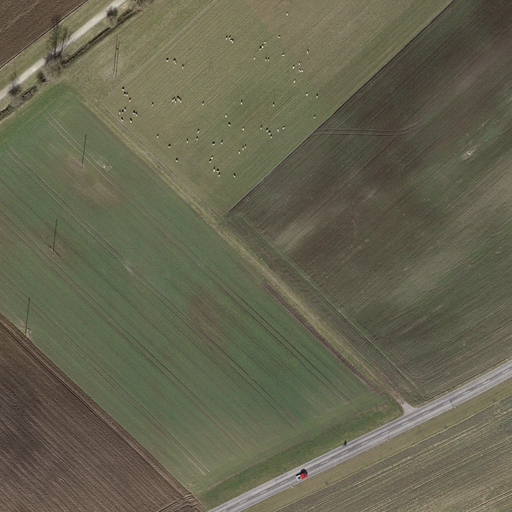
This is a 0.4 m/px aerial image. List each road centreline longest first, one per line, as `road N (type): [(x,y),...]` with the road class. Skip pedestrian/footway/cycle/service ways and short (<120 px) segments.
road 1 (track): [(76,86),(417,418)]
road 2 (tertiary): [(511,369),(223,511)]
road 3 (track): [(124,0),(0,99)]
